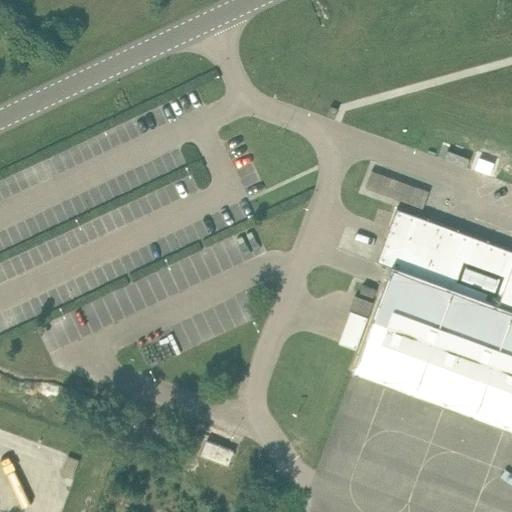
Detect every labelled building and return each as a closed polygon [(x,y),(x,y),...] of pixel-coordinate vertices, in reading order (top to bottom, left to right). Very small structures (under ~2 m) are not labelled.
[(441,196),(383,175),(377,192),(435,213),(441,196)] [(511,249),(397,207),(377,263),(380,264),(381,262),(391,266),(360,351),(354,368),(511,426),(511,249)] [(355,296),(355,297),(349,310),(351,311),(368,317),(373,302),(361,298),(355,296)] [(351,311),(339,343),(356,349),(368,317),(351,311)] [(228,465),(230,461),(231,462),(233,456),(232,456),(234,451),(206,440),(201,455),(228,465)]
